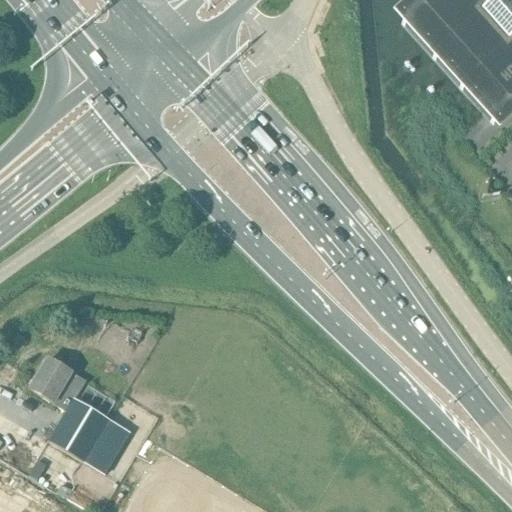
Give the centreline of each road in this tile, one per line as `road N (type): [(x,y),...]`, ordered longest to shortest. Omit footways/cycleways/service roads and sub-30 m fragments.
road 1 (primary): [(165,150),(511,495)]
road 2 (primary): [(511,450),(216,103)]
road 3 (unclassified): [(511,374),(277,44)]
road 4 (residential): [(165,150),(0,274)]
road 5 (secondary): [(0,216),(131,110)]
road 6 (secondary): [(102,77),(0,161)]
